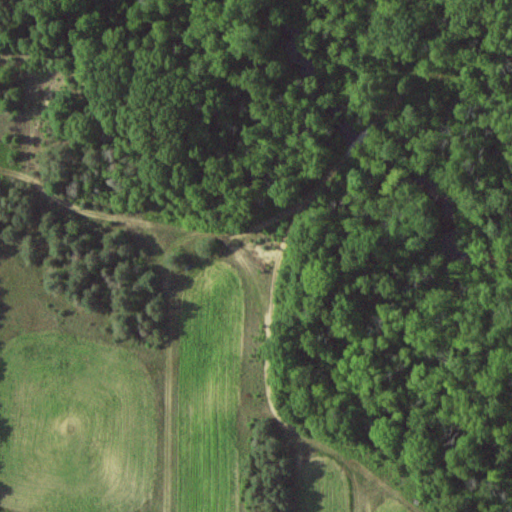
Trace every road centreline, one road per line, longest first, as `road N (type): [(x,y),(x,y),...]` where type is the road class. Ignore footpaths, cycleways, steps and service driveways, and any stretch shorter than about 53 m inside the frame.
road 1 (residential): [(0,54),(47,58),(33,114),(40,187),(76,209),(237,237),(305,208),(427,86),(511,71)]
road 2 (track): [(305,208),(274,280),(274,412),(293,433),(379,477),(423,511)]
